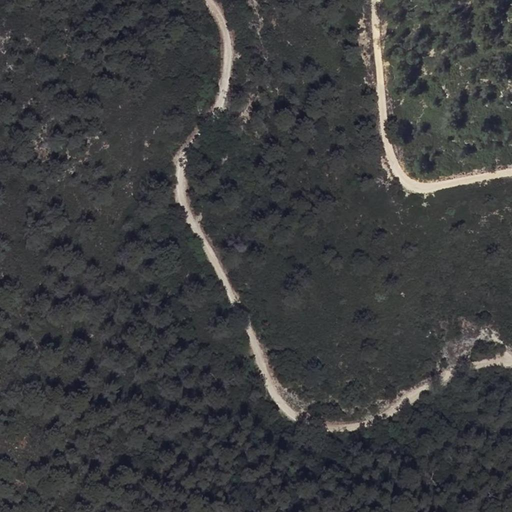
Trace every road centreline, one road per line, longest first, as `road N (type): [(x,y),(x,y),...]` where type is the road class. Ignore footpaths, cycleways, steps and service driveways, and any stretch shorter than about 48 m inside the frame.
road 1 (track): [(207,0),(226,35),(224,67),(217,102),(180,168),(183,187),(189,216),(278,399),(314,424),(347,425),(374,420),(456,368),(511,363)]
road 2 (track): [(377,0),(383,109),(400,171),(425,187),(511,171)]
